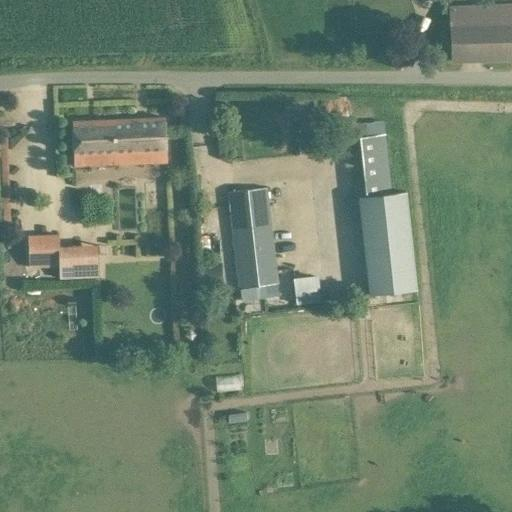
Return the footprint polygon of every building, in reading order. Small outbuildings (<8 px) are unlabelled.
[(451,7),(453,60),(511,57),(511,4),(470,6),(451,7)] [(75,156),(75,167),(167,162),(165,118),(73,122),(74,142),(75,156)] [(359,197),(368,294),(417,289),(407,190),(389,192),(384,134),(367,136),(366,122),(353,123),(354,137),(352,137),(358,197),(359,197)] [(266,187),(229,191),(239,287),(277,283),(266,187)] [(59,233),(28,234),(29,267),(59,266),(59,278),(86,277),(84,244),(59,245),(59,233)] [(264,285),(240,288),(241,300),(266,297),(264,285)] [(228,414),(229,422),(246,420),(245,411),(228,414)]
